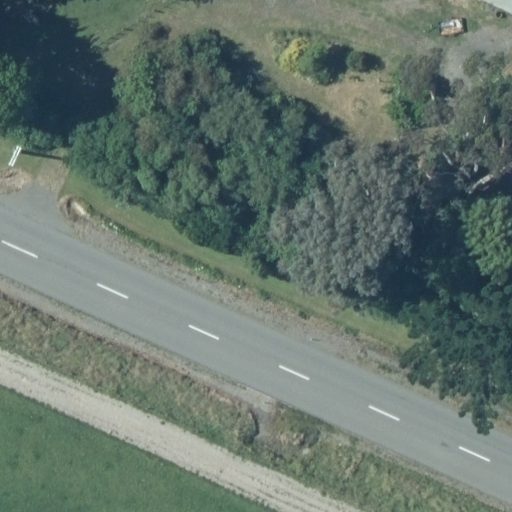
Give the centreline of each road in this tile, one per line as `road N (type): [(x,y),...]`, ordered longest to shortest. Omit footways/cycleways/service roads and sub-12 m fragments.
road 1 (unclassified): [(0,237),(511,468)]
road 2 (track): [(0,365),(323,511)]
